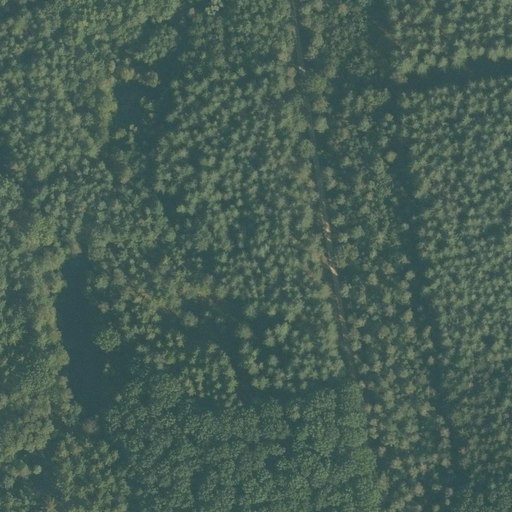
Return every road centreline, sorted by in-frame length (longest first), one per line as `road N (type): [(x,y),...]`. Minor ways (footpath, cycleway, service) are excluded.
road 1 (track): [(376,511),(293,0)]
road 2 (track): [(511,71),(311,104)]
